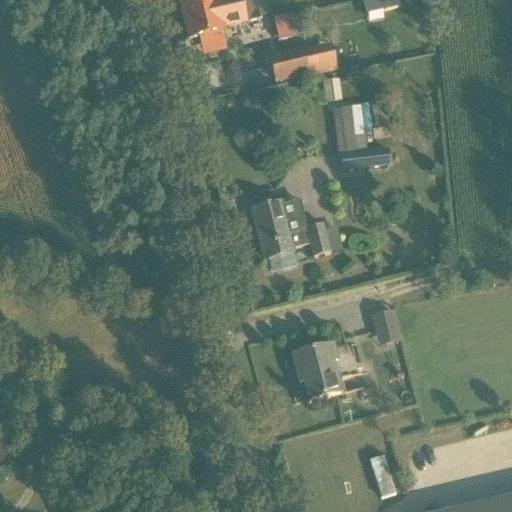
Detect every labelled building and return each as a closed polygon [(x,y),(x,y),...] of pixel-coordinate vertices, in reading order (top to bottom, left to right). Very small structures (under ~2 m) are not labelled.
[(176,0),(181,17),(217,8),(216,1),(220,0),(176,0)] [(217,8),(181,17),(187,43),(188,43),(188,42),(224,33),(223,30),(260,21),(259,18),(268,16),(265,2),(255,1),(251,0),(220,0),(216,1),(217,8)] [(273,39),(285,38),(284,20),(271,21),(273,39)] [(275,86),(309,77),(308,73),(319,70),(313,50),(302,52),(302,50),(268,59),(275,86)] [(338,82),(321,84),(324,105),(340,103),(338,82)] [(364,140),(360,106),(332,110),(337,151),(355,149),(354,141),(364,140)] [(392,150),(338,156),(341,181),(395,175),(392,150)] [(251,212),(264,263),(293,255),(292,252),(310,247),(313,260),(330,256),(322,227),(306,231),(302,216),(284,221),(280,205),(251,212)] [(368,318),(378,349),(400,342),(390,312),(368,318)] [(301,375),(309,405),(340,396),(332,364),(336,363),(332,348),(292,358),(296,377),(301,375)] [(511,511),(511,499),(457,511),(511,511)]
